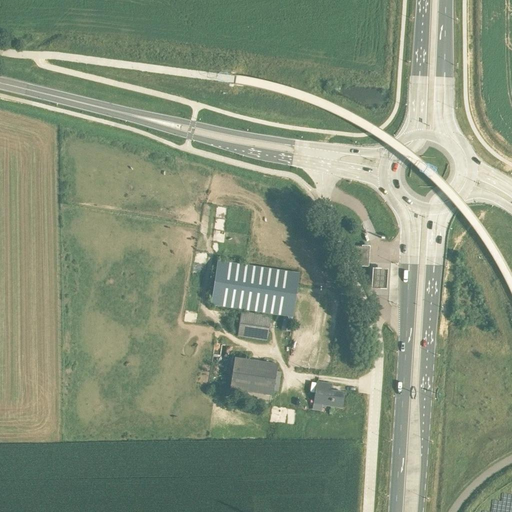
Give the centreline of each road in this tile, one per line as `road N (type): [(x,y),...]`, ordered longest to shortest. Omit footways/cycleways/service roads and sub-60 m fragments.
road 1 (unclassified): [(367,511),(372,336),(321,196),(323,165)]
road 2 (primary): [(408,252),(394,511)]
road 3 (primary): [(420,511),(434,253)]
road 4 (secondary): [(159,122),(179,134),(323,165)]
road 5 (secondary): [(325,147),(159,122)]
road 6 (secondary): [(159,122),(0,84)]
